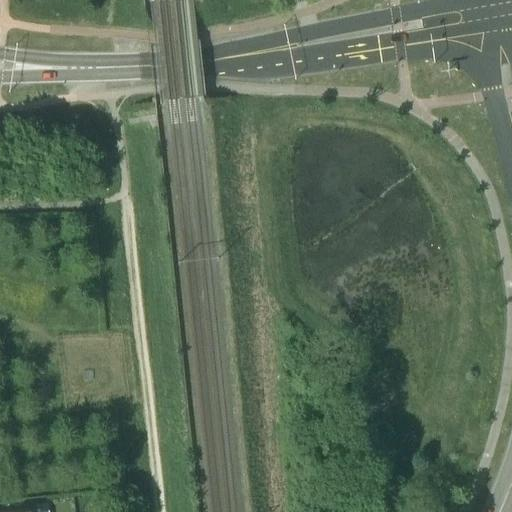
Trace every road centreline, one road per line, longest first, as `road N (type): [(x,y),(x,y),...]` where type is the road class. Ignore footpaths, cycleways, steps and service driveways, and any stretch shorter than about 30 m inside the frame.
road 1 (secondary): [(94,68),(210,61),(476,16)]
road 2 (tertiary): [(476,16),(511,159)]
